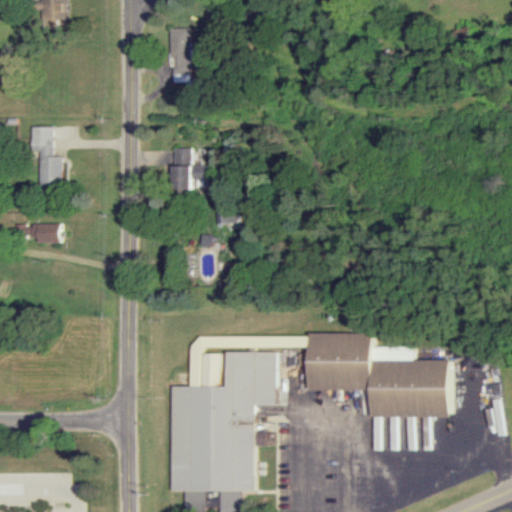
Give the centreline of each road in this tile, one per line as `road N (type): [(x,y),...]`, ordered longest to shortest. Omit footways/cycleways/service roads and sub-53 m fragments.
road 1 (tertiary): [(127,511),(128,0)]
road 2 (tertiary): [(0,420),(128,419)]
